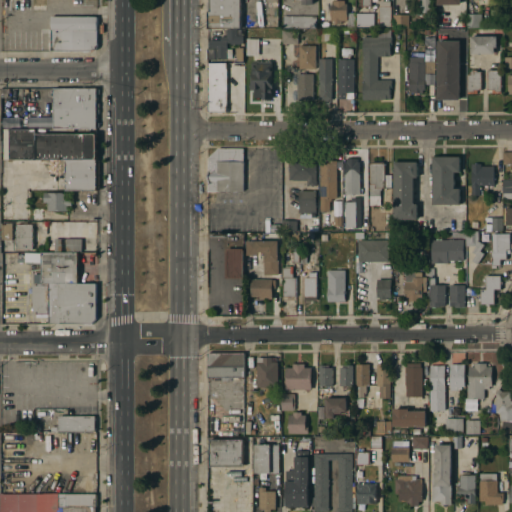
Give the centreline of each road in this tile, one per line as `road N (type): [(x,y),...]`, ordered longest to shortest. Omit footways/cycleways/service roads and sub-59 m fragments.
road 1 (primary): [(122,0),(121,511)]
road 2 (primary): [(178,511),(178,64)]
road 3 (residential): [(511,132),(178,134)]
road 4 (residential): [(511,333),(180,336)]
road 5 (tertiary): [(180,336),(0,342)]
road 6 (residential): [(122,70),(0,70)]
